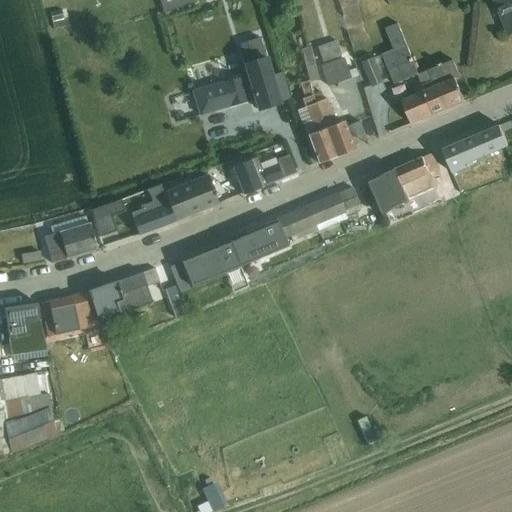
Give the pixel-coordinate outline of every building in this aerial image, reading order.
[(159,0),(163,13),(196,4),(194,0),(159,0)] [(511,0),(495,0),(510,35),(511,33),(511,0)] [(69,10),(54,11),(55,25),(70,23),(69,10)] [(394,50),(407,45),(398,24),(386,29),(394,50)] [(247,73),(190,89),(199,115),(249,102),(249,99),(254,98),(258,110),(279,104),(278,102),(288,99),(280,73),(272,76),(267,57),(265,57),(259,38),(245,42),(238,44),(247,73)] [(336,41),(317,48),(322,63),(341,56),(336,41)] [(407,45),(394,50),(360,63),(371,88),(383,83),(383,81),(392,78),(395,85),(419,75),(407,45)] [(307,82),(308,83),(318,81),(310,47),(301,49),(307,82)] [(343,58),(320,66),(327,87),(350,79),(356,77),(354,69),(348,71),(343,58)] [(423,90),(401,100),(411,125),(465,102),(455,79),(460,77),(454,61),(428,71),(418,75),(422,85),(424,90),(423,90)] [(308,83),(307,82),(300,83),(303,95),(304,98),(301,99),(304,108),(297,111),(317,164),(335,157),(312,95),(308,83)] [(320,92),(312,95),(335,157),(353,150),(352,146),(366,141),(358,122),(345,127),(343,121),(336,124),(327,99),(323,100),(320,92)] [(511,121),(500,126),(503,133),(511,129),(511,121)] [(503,133),(500,126),(443,150),(453,174),(467,169),(466,165),(508,147),(503,133)] [(251,160),(231,167),(242,195),(296,174),(288,154),(274,160),(274,159),(259,165),(256,158),(251,160)] [(432,154),(396,170),(408,200),(435,188),(430,175),(439,171),(432,154)] [(409,201),(408,200),(396,170),(366,182),(379,214),(409,201)] [(207,175),(163,192),(174,221),(218,204),(207,175)] [(174,221),(163,192),(160,185),(147,190),(151,202),(139,206),(141,210),(130,214),(138,236),(174,222),(174,221)] [(352,188),(276,220),(284,239),(295,234),(297,240),(346,219),(351,230),(368,221),(352,188)] [(121,201),(91,211),(100,237),(116,232),(111,217),(125,212),(121,201)] [(52,234),(43,236),(52,264),(97,251),(88,223),(87,223),(85,216),(50,227),(52,234)] [(230,243),(181,262),(190,285),(239,265),(230,243)] [(288,247),(275,253),(280,264),(292,258),(288,247)] [(263,248),(248,253),(255,273),(271,267),(263,248)] [(40,251),(21,255),(23,264),(41,261),(40,251)] [(129,298),(138,295),(148,291),(147,287),(159,283),(154,269),(88,292),(100,323),(121,315),(120,314),(133,310),(129,298)] [(178,290),(162,296),(170,317),(186,311),(178,290)] [(100,323),(88,292),(71,297),(40,304),(47,337),(55,335),(78,330),(100,325),(100,323)] [(143,307),(138,295),(129,298),(133,310),(143,307)] [(25,355),(46,351),(47,351),(39,317),(37,304),(4,308),(10,355),(25,353),(25,355)] [(25,353),(10,355),(8,355),(9,361),(11,361),(46,356),(46,351),(25,355),(25,353)] [(0,455),(10,454),(55,434),(50,407),(48,394),(40,395),(36,373),(0,380),(0,455)] [(365,417),(356,422),(366,443),(380,436),(375,426),(370,429),(365,417)] [(202,494),(192,499),(198,511),(208,511),(227,504),(216,482),(200,489),(202,494)]
